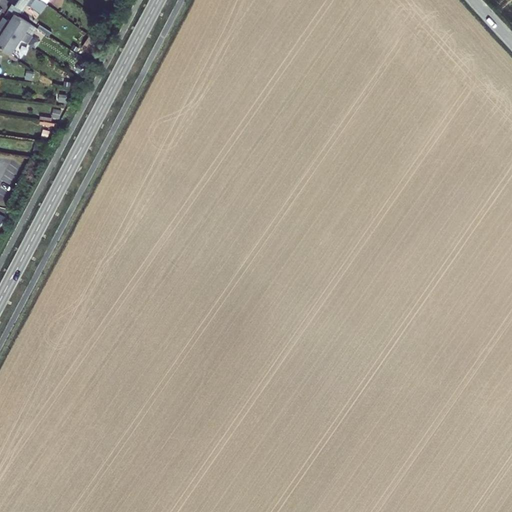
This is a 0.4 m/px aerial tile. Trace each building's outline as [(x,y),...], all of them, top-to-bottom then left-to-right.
[(42,0),(11,0),(13,1),(22,7),(25,2),(39,12),(46,2),(42,0)] [(17,14),(22,7),(13,1),(8,8),(14,12),(17,14)] [(17,14),(14,12),(9,19),(3,15),(0,19),(0,23),(20,38),(26,42),(36,27),(17,14)] [(0,48),(9,55),(20,38),(0,23),(0,48)] [(39,23),(36,27),(48,35),(51,31),(39,23)] [(90,37),(81,49),(91,57),(100,45),(90,37)]
